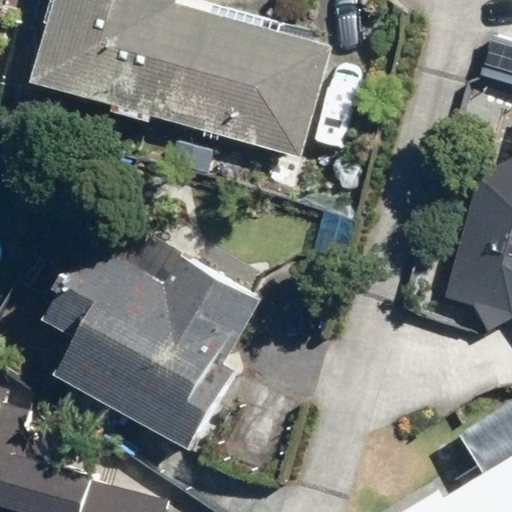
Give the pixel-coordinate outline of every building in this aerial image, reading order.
[(299,159),(328,51),(176,10),(179,0),(55,0),(32,87),(299,159)] [(511,35),(511,36),(511,35),(511,44),(492,38),(480,77),(511,87),(511,35)] [(511,158),(490,151),(445,298),(474,307),(487,332),(511,318),(511,158)] [(257,306),(96,221),(40,326),(66,339),(45,377),(194,455),(237,373),(225,367),(257,306)] [(42,471),(24,431),(27,416),(0,409),(5,391),(0,389),(0,511),(159,511),(162,503),(42,471)] [(511,511),(511,453),(433,501),(439,511),(511,511)]
